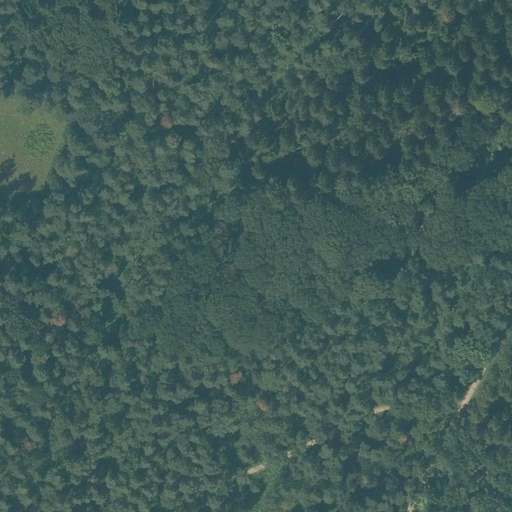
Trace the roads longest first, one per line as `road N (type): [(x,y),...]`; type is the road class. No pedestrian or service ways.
road 1 (track): [(113,511),(269,459),(410,398),(460,398)]
road 2 (track): [(460,398),(402,511)]
